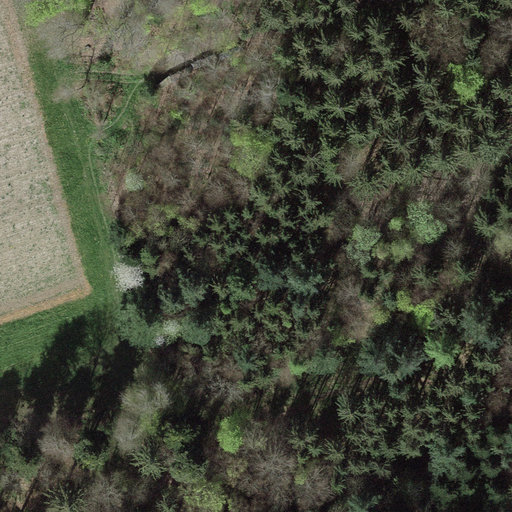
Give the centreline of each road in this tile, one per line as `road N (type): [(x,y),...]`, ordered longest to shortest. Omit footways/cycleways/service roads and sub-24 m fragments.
road 1 (track): [(82,134),(144,362)]
road 2 (track): [(378,0),(155,70)]
